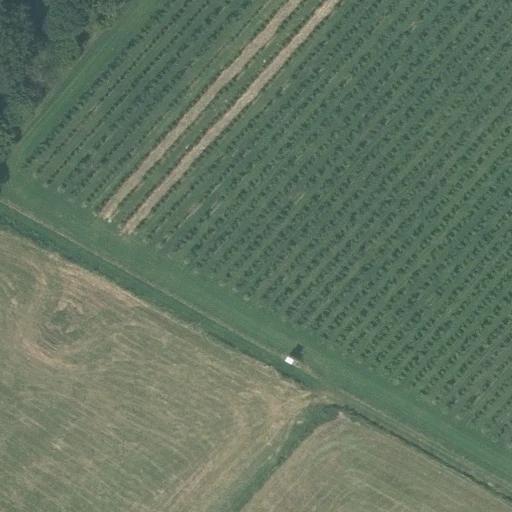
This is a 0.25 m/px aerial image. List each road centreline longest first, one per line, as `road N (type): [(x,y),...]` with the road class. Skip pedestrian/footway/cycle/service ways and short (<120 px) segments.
road 1 (track): [(511,496),(0,212)]
road 2 (track): [(224,511),(329,394)]
